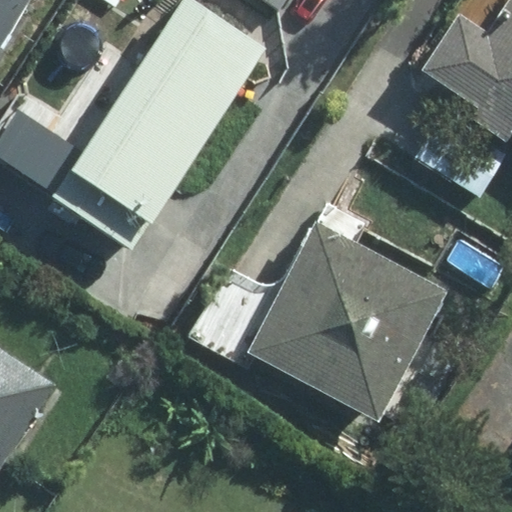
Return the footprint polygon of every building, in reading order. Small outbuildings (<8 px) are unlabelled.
[(0,0),(0,71),(43,0),(0,0)] [(186,0),(180,0),(56,196),(140,250),(267,51),(186,0)] [(263,0),(284,14),(293,0),(263,0)] [(385,5),(378,0),(337,0),(305,41),(337,66),(385,5)] [(450,110),(418,159),(479,195),(484,198),(511,155),(511,6),(492,37),(466,20),(432,73),(487,111),(476,127),(450,110)] [(326,234),(260,360),(386,426),(452,300),(326,234)] [(0,473),(54,389),(0,353),(0,473)] [(276,393),(265,409),(293,427),(304,411),(276,393)]
